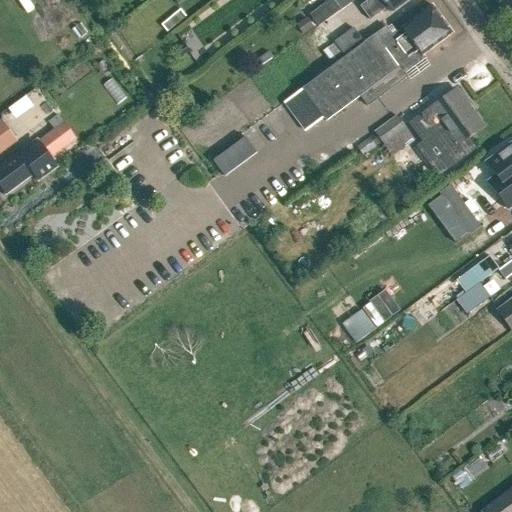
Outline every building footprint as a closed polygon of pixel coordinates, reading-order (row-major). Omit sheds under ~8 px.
[(332,0),(330,0),(309,16),(318,27),(340,10),(332,0)] [(368,0),(360,6),(370,20),(387,8),(391,13),(407,0),(368,0)] [(451,35),(442,21),(431,6),(391,35),(385,26),(363,43),(283,102),(304,131),(322,118),(324,121),(358,96),(366,107),(427,63),(422,56),(451,35)] [(159,26),(165,33),(184,18),(178,11),(159,26)] [(303,35),(313,27),(305,18),(296,26),(303,35)] [(342,54),(361,39),(353,28),(333,42),(342,54)] [(173,57),(188,53),(184,38),(169,42),(173,57)] [(149,59),(159,51),(154,45),(144,53),(149,59)] [(258,68),(272,58),(268,52),(254,63),(258,68)] [(456,89),(420,115),(433,133),(442,126),(457,146),(483,126),(456,89)] [(396,116),(373,133),(384,147),(407,130),(396,116)] [(0,120),(0,119),(0,154),(17,142),(0,120)] [(76,139),(64,123),(38,143),(40,146),(25,156),(22,152),(0,167),(0,186),(6,195),(34,174),(40,182),(58,168),(51,158),(76,139)] [(224,177),(256,153),(244,136),(211,161),(224,177)] [(375,148),(368,139),(356,148),(362,157),(375,148)] [(511,143),(485,164),(495,177),(487,183),(507,210),(511,206),(511,143)] [(382,180),(375,185),(382,194),(388,190),(382,180)] [(480,228),(471,215),(477,210),(469,200),(463,204),(451,188),(440,196),(469,236),(480,228)] [(511,274),(511,245),(511,247),(511,248),(511,260),(499,270),(505,279),(511,274)] [(489,256),(456,281),(465,294),(479,283),(499,269),(489,256)] [(490,298),(479,283),(465,294),(455,301),(466,315),(490,298)] [(384,291),(369,302),(384,323),(400,311),(384,291)] [(511,333),(511,332),(511,298),(495,311),(511,333)] [(426,322),(438,313),(429,302),(417,310),(426,322)] [(355,345),(375,330),(361,311),(341,325),(355,345)] [(498,446),(486,455),(492,463),(504,455),(498,446)] [(511,511),(511,486),(480,511),(511,511)]
